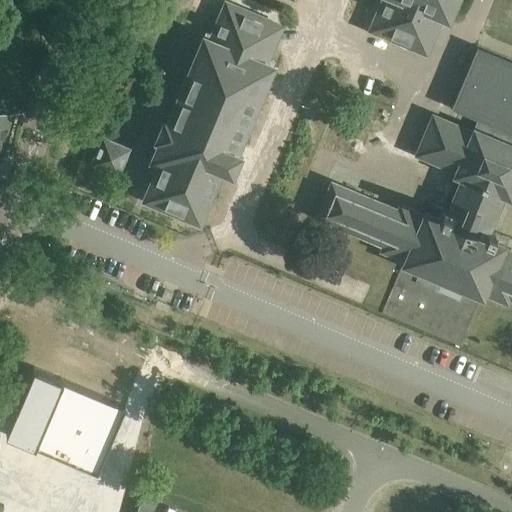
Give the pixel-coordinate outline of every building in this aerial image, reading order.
[(382,0),(371,28),(425,51),(440,15),(447,17),(454,0),(382,0)] [(280,25),(244,9),(226,2),(210,38),(203,35),(167,121),(163,119),(155,139),(159,141),(152,158),(159,161),(144,195),(198,219),(220,167),(231,171),(240,151),(236,149),(272,64),(265,61),(280,25)] [(450,106),(478,118),(473,131),(432,114),(416,153),(456,170),(455,172),(463,175),(448,211),(440,208),(437,216),(425,211),(424,215),(400,205),(399,209),(331,181),(316,216),(384,244),(382,248),(406,258),(383,312),(460,345),(483,290),(506,300),(508,296),(511,297),(511,252),(501,248),(503,244),(491,239),(495,231),(487,227),(502,192),(509,195),(510,193),(511,193),(511,59),(476,45),(450,106)] [(0,156),(12,114),(0,110),(0,156)] [(103,137),(92,162),(117,173),(128,148),(103,137)] [(125,405),(32,367),(5,432),(97,471),(125,405)] [(164,511),(167,500),(137,494),(133,511),(164,511)]
